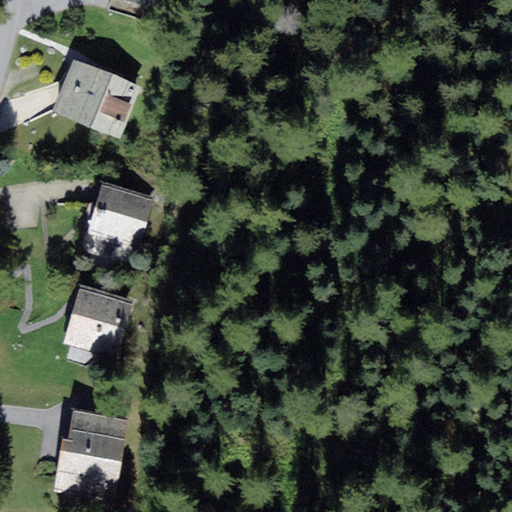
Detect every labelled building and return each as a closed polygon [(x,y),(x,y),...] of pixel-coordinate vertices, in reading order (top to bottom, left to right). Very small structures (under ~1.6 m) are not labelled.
[(118,0),(152,10),(154,0),(118,0)] [(76,65),(54,114),(117,143),(139,94),(76,65)] [(98,191),(83,238),(129,254),(145,206),(98,191)] [(85,294),(68,345),(112,359),(129,308),(85,294)] [(75,414),(56,496),(107,508),(126,426),(75,414)]
